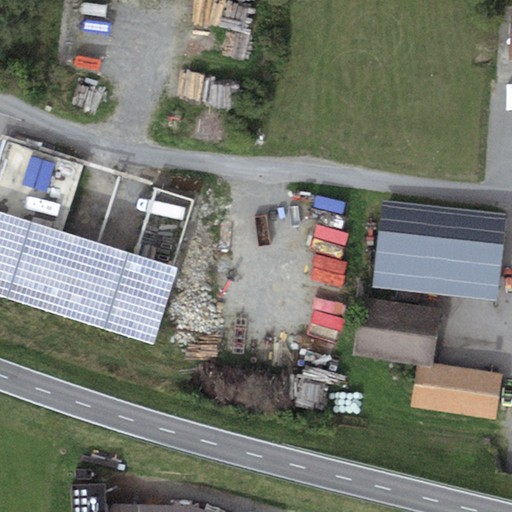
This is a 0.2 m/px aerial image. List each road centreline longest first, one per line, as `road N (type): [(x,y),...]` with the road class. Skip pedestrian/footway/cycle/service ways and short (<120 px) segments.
road 1 (unclassified): [(511,198),(130,150),(0,100)]
road 2 (primary): [(488,511),(139,421),(0,373)]
